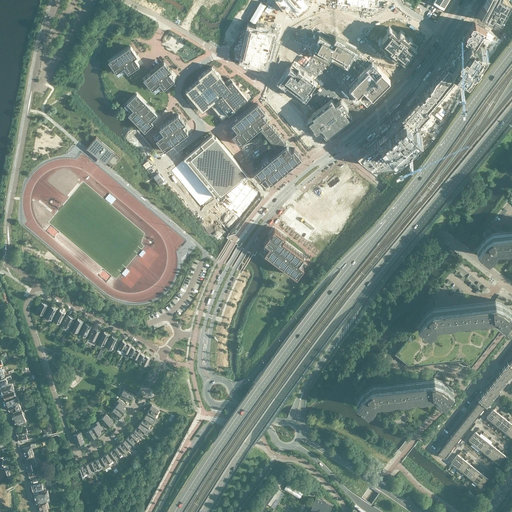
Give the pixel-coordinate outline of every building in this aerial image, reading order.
[(279,0),(288,11),(291,8),(292,8),(293,8),(297,13),(309,3),(305,0),(279,0)] [(337,0),(337,5),(375,9),(375,0),(337,0)] [(480,9),(476,15),(479,16),(480,13),(497,22),(508,1),(508,0),(484,0),(483,3),(480,9)] [(475,23),(472,23),(468,29),(461,41),(455,50),(445,64),(447,65),(443,71),(438,78),(433,84),(427,90),(422,97),(419,100),(417,102),(414,106),(408,112),(402,118),(399,121),(395,125),(391,129),(387,132),(383,136),(379,140),(373,145),(369,148),(360,155),(372,167),(393,165),(398,161),(405,169),(430,146),(502,41),(506,35),(504,33),(500,39),(489,31),(475,23)] [(244,50),(242,58),(250,60),(249,62),(258,64),(259,62),(266,64),(268,56),(268,57),(272,40),(271,40),(273,32),(266,30),(267,29),(258,27),(258,28),(251,26),(245,50),(244,50)] [(390,28),(380,42),(387,47),(385,50),(403,64),(418,46),(400,32),(398,34),(390,28)] [(330,35),(322,31),(311,51),(328,61),(330,57),(340,62),(341,60),(348,64),(357,48),(334,36),(332,40),(329,38),(330,35)] [(116,72),(124,67),(128,73),(139,65),(134,58),(137,56),(131,46),(109,61),(116,72)] [(152,89),(160,83),(164,88),(174,80),(169,73),(171,71),(164,62),(163,62),(144,79),(152,89)] [(277,81),(304,101),(314,87),(318,82),(292,62),(290,64),(289,63),(280,74),(281,76),(277,81)] [(366,67),(348,85),(365,101),(376,90),(378,92),(388,82),(386,79),(388,77),(374,62),(367,68),(366,67)] [(248,99),(231,79),(226,83),(212,66),(207,70),(198,77),(200,79),(186,91),(202,111),(211,104),(223,119),(236,108),(248,99)] [(137,94),(127,103),(133,110),(128,115),(145,132),(153,124),(151,121),(157,115),(137,94)] [(318,112),(308,119),(317,130),(318,131),(320,129),(322,132),(349,112),(347,109),(349,107),(342,98),(336,103),(332,99),(317,111),(318,112)] [(260,128),(279,151),(253,172),(260,179),(265,175),(270,182),(301,157),(294,148),(291,150),(288,147),(265,118),(262,115),(265,112),(258,103),(232,124),(237,131),(232,135),(240,144),(260,128)] [(160,128),(164,134),(156,140),(164,151),(188,133),(183,125),(185,123),(184,121),(180,116),(178,114),(160,128)] [(214,135),(185,159),(218,198),(239,180),(247,174),(222,144),(221,144),(214,135)] [(105,161),(106,160),(108,157),(109,156),(113,151),(101,141),(96,137),(93,140),(88,146),(105,161)] [(105,161),(88,146),(88,147),(88,146),(86,148),(106,164),(107,163),(106,162),(107,162),(107,161),(109,158),(108,157),(106,160),(105,161)] [(107,161),(107,162),(106,162),(107,163),(113,168),(122,157),(114,151),(113,151),(121,158),(113,167),(107,161)] [(121,158),(113,151),(109,156),(108,157),(106,160),(107,160),(107,161),(113,167),(121,158)] [(185,159),(171,171),(201,206),(204,204),(220,217),(218,221),(230,230),(259,194),(246,184),(245,186),(243,184),(241,182),(242,182),(239,180),(218,198),(185,159)] [(265,252),(297,276),(304,267),(298,263),(304,256),(283,240),(285,236),(274,228),(269,235),(268,237),(265,241),(270,245),(265,252)] [(511,229),(493,232),(492,232),(492,231),(491,230),(490,229),(489,229),(487,229),(486,229),(485,230),(484,231),(484,232),(484,234),(484,236),(486,237),(484,240),(483,239),(481,242),(481,243),(477,248),(480,250),(485,254),(488,257),(491,254),(492,255),(496,250),(496,249),(498,247),(506,246),(511,245),(511,229)] [(511,309),(510,307),(507,304),(507,305),(504,303),(507,300),(499,294),(496,299),(497,299),(496,299),(434,306),(429,302),(423,309),(427,311),(424,314),(422,317),(418,322),(419,324),(421,325),(429,331),(432,329),(433,329),(437,324),(436,324),(438,321),(447,320),(447,321),(453,320),(456,318),(460,318),(463,318),(463,319),(470,318),(473,316),(477,316),(480,316),(480,317),(486,316),(495,315),(497,317),(502,321),(506,323),(511,314),(511,309)] [(44,315),(49,305),(41,302),(36,311),(44,315)] [(52,319),(58,308),(51,305),(46,316),(52,319)] [(60,324),(66,312),(59,309),(54,320),(60,324)] [(70,328),(75,318),(67,315),(62,324),(70,328)] [(502,329),(502,328),(506,323),(502,321),(497,317),(495,315),(486,316),(480,317),(480,316),(477,316),(473,316),(470,318),(463,319),(463,318),(460,318),(456,318),(453,320),(447,321),(447,320),(438,321),(436,324),(437,324),(433,329),(432,329),(429,331),(421,325),(419,324),(418,322),(417,322),(414,326),(415,326),(413,329),(414,330),(411,334),(410,333),(394,353),(410,365),(463,360),(464,361),(463,361),(465,363),(464,364),(467,366),(468,364),(472,367),(502,329)] [(78,332),(84,321),(78,318),(72,329),(78,332)] [(86,336),(92,325),(86,322),(80,333),(86,336)] [(96,341),(101,331),(93,328),(88,337),(96,341)] [(105,345),(110,334),(104,331),(98,342),(105,345)] [(115,345),(118,338),(112,335),(107,346),(113,350),(114,347),(115,345)] [(123,351),(127,343),(122,340),(119,348),(116,352),(118,354),(120,349),(123,351)] [(126,357),(132,346),(132,345),(127,343),(123,351),(127,352),(124,357),(126,357)] [(133,356),(137,349),(132,346),(126,357),(126,358),(127,359),(130,355),(133,356)] [(135,363),(141,353),(142,351),(137,349),(133,356),(136,358),(134,362),(135,363)] [(146,355),(141,353),(135,363),(134,365),(136,366),(138,361),(142,363),(146,355)] [(147,364),(150,357),(146,355),(142,363),(145,364),(143,369),(144,370),(147,364)] [(499,388),(506,378),(508,377),(509,377),(511,375),(510,374),(511,371),(511,358),(506,367),(504,366),(502,369),(504,370),(493,383),(484,394),(483,393),(481,395),(482,396),(476,405),(482,409),(488,401),(490,402),(493,397),(492,396),(499,388)] [(449,384),(446,381),(446,382),(443,380),(446,377),(438,371),(435,376),(436,376),(435,376),(373,383),(368,379),(362,386),(366,388),(363,391),(361,394),(357,399),(358,401),(360,402),(368,408),(371,406),(372,406),(375,402),(376,401),(375,401),(377,398),(386,397),(386,398),(392,397),(395,395),(399,395),(402,395),(402,396),(409,395),(412,393),(415,393),(419,393),(419,394),(425,393),(434,392),(436,394),(441,398),(445,400),(454,388),(449,384)] [(8,384),(7,380),(11,379),(11,376),(0,379),(0,384),(0,386),(8,384)] [(12,383),(8,384),(0,386),(2,393),(14,390),(12,383)] [(130,402),(134,394),(124,389),(120,397),(130,402)] [(17,396),(14,390),(3,394),(5,400),(17,396)] [(124,407),(126,404),(119,398),(116,401),(119,403),(115,407),(122,413),(126,408),(124,407)] [(21,409),(18,402),(18,401),(8,406),(10,411),(12,410),(14,412),(21,409)] [(164,411),(160,409),(152,405),(149,410),(157,414),(158,410),(163,413),(164,411)] [(466,429),(482,409),(476,405),(460,424),(466,429)] [(122,413),(115,407),(111,411),(110,410),(107,412),(115,418),(117,416),(119,417),(122,413)] [(490,421),(497,412),(493,409),(486,418),(490,421)] [(26,420),(25,417),(26,417),(24,412),(23,412),(22,410),(11,414),(14,421),(15,424),(16,424),(26,420)] [(155,417),(157,414),(149,410),(146,414),(158,422),(159,420),(155,417)] [(494,424),(501,415),(497,412),(490,421),(494,424)] [(113,422),(106,414),(99,419),(107,428),(113,422)] [(158,422),(146,414),(143,419),(150,424),(153,420),(157,423),(158,422)] [(498,427),(505,418),(501,415),(494,424),(498,427)] [(502,430),(509,421),(505,418),(498,427),(502,430)] [(148,427),(150,424),(143,419),(140,423),(151,431),(152,430),(148,427)] [(103,429),(98,421),(95,423),(96,425),(92,428),(96,436),(101,433),(100,431),(103,429)] [(505,433),(511,424),(509,421),(502,430),(505,433)] [(151,431),(140,423),(137,427),(143,433),(146,430),(150,433),(151,431)] [(451,449),(463,433),(466,429),(460,424),(441,448),(440,447),(437,452),(445,458),(452,450),(451,449)] [(28,433),(26,427),(17,430),(16,431),(18,436),(28,433)] [(141,436),(143,433),(137,427),(133,431),(143,441),(145,439),(141,436)] [(96,436),(92,428),(87,431),(86,429),(83,430),(88,438),(90,437),(92,439),(96,436)] [(143,441),(133,431),(129,435),(136,442),(138,439),(142,442),(143,441)] [(85,442),(81,432),(73,434),(76,445),(85,442)] [(473,443),(479,435),(475,432),(469,440),(473,443)] [(133,444),(136,442),(129,435),(125,439),(135,449),(136,448),(133,444)] [(476,446),(483,438),(479,435),(473,443),(476,446)] [(480,450),(487,441),(483,438),(476,446),(480,450)] [(135,449),(125,439),(121,443),(127,449),(130,447),(133,451),(135,449)] [(484,452),(491,444),(487,441),(480,450),(484,452)] [(33,451),(32,447),(36,446),(35,443),(31,444),(31,445),(23,448),(24,453),(33,451)] [(124,452),(127,449),(121,443),(117,446),(126,457),(127,456),(124,452)] [(488,455),(494,447),(491,444),(484,452),(488,455)] [(126,457),(117,446),(113,449),(118,456),(121,454),(124,458),(126,457)] [(491,458),(498,450),(494,447),(488,455),(491,458)] [(115,459),(118,456),(113,449),(108,452),(116,464),(117,463),(115,459)] [(495,461),(502,453),(498,450),(491,458),(495,461)] [(116,464),(108,452),(104,455),(108,463),(111,461),(114,465),(116,464)] [(499,465),(506,456),(502,453),(495,461),(499,465)] [(455,466),(461,457),(458,454),(451,463),(455,466)] [(108,463),(104,455),(99,458),(105,470),(107,469),(105,465),(108,463)] [(458,469),(465,460),(461,457),(455,466),(458,469)] [(38,469),(37,464),(35,458),(25,460),(28,472),(38,469)] [(105,470),(99,458),(94,460),(98,468),(101,466),(104,471),(105,470)] [(98,468),(94,460),(89,463),(94,475),(96,474),(94,470),(98,468)] [(462,472),(469,463),(465,460),(458,469),(462,472)] [(94,475),(89,463),(84,464),(87,473),(91,471),(93,476),(94,475)] [(466,475),(473,466),(469,463),(462,472),(466,475)] [(88,475),(87,473),(84,464),(79,466),(83,479),(85,479),(84,477),(88,475)] [(470,478),(477,469),(473,466),(466,475),(470,478)] [(474,481),(480,472),(477,469),(470,478),(474,481)] [(477,484),(484,475),(480,472),(474,481),(477,484)] [(481,487),(488,478),(484,475),(477,484),(481,487)] [(300,498),(306,488),(291,478),(284,489),(300,498)] [(43,489),(41,480),(40,481),(32,483),(31,483),(32,483),(34,491),(34,492),(43,489)] [(275,487),(258,511),(262,511),(268,504),(274,508),(284,493),(275,487)] [(50,499),(47,489),(40,491),(40,492),(38,493),(38,491),(34,493),(37,503),(50,499)] [(329,511),(333,505),(316,498),(309,511),(329,511)]
